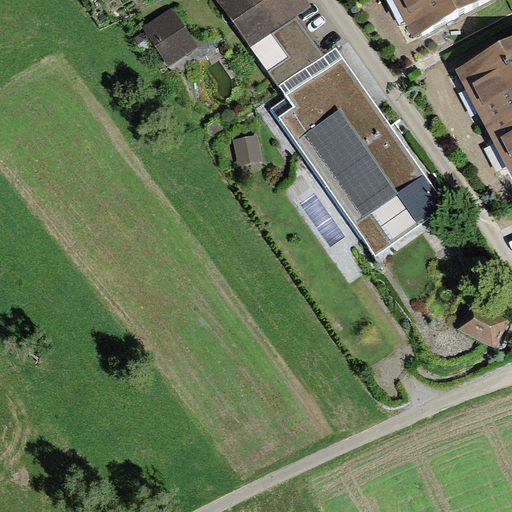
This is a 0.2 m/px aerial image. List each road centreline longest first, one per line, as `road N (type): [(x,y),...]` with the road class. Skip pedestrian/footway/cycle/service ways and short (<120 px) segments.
road 1 (residential): [(511,369),(190,511)]
road 2 (residential): [(329,0),(511,264)]
